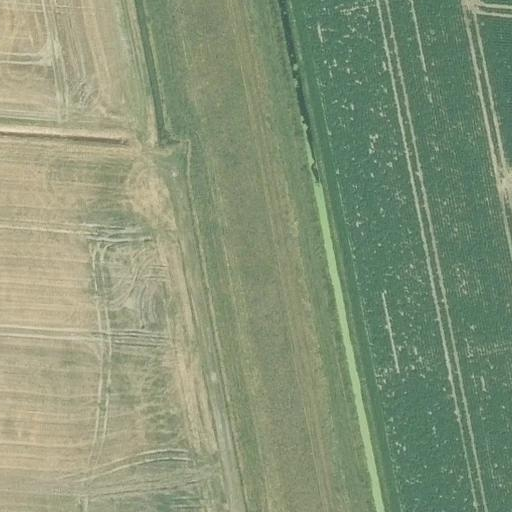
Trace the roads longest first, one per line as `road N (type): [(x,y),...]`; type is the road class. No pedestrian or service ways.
road 1 (track): [(261,0),(361,511)]
road 2 (track): [(236,511),(141,0)]
